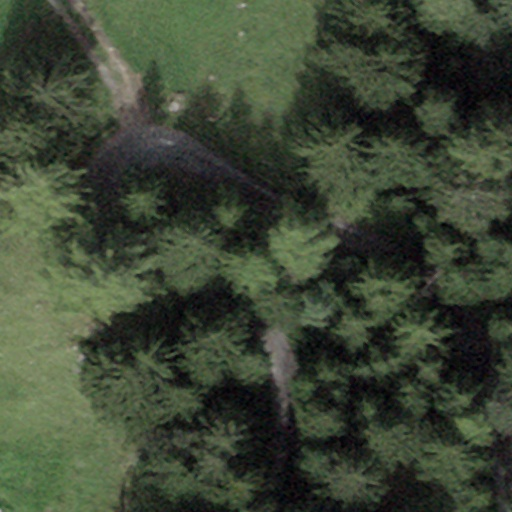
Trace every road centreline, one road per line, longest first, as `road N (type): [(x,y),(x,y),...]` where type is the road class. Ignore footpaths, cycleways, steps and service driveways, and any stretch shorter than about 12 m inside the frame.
road 1 (track): [(511,494),(483,358),(451,303),(371,242),(153,143),(109,167),(106,200),(136,239),(246,309),(279,372),(286,511)]
road 2 (track): [(153,143),(72,0)]
